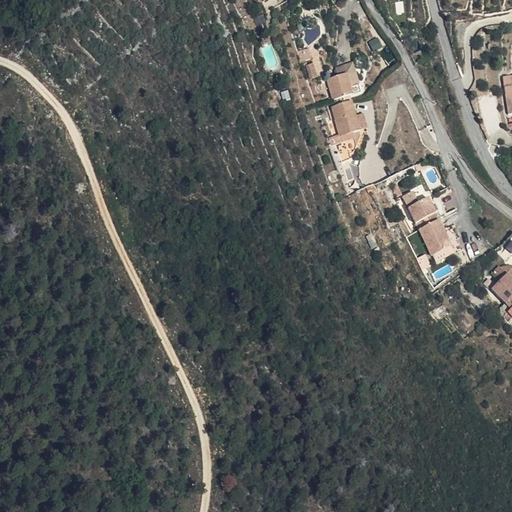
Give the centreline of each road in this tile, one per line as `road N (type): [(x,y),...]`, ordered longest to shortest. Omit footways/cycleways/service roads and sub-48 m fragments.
road 1 (track): [(0,62),(32,79),(68,117),(201,419),(201,511)]
road 2 (residential): [(367,0),(478,185),(511,212)]
